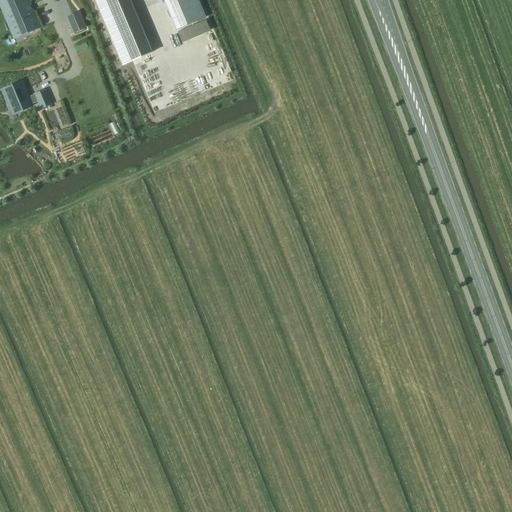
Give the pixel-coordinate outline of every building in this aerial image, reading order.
[(39,28),(27,0),(0,0),(0,4),(0,6),(2,5),(14,32),(21,29),(24,34),(39,28)] [(127,0),(104,0),(129,61),(150,52),(127,0)] [(164,0),(177,30),(204,18),(196,0),(164,0)] [(78,13),(67,18),(73,33),(85,28),(78,13)] [(38,103),(41,110),(51,105),(44,88),(27,95),(22,82),(2,91),(10,110),(17,107),(19,111),(38,103)]
